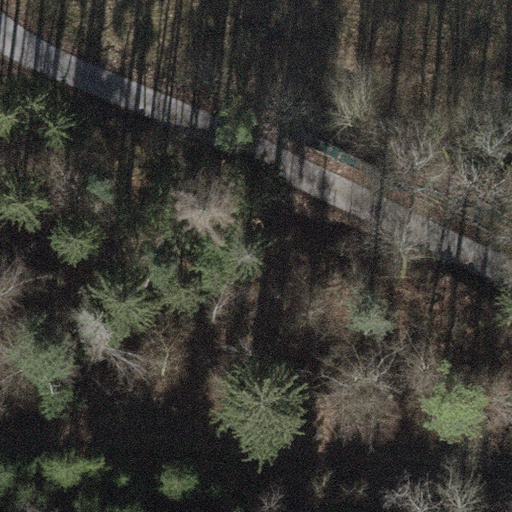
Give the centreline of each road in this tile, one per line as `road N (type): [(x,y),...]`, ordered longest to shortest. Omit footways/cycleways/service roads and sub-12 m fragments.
road 1 (unclassified): [(0,26),(28,51),(374,193),(511,269)]
road 2 (track): [(0,437),(511,442)]
